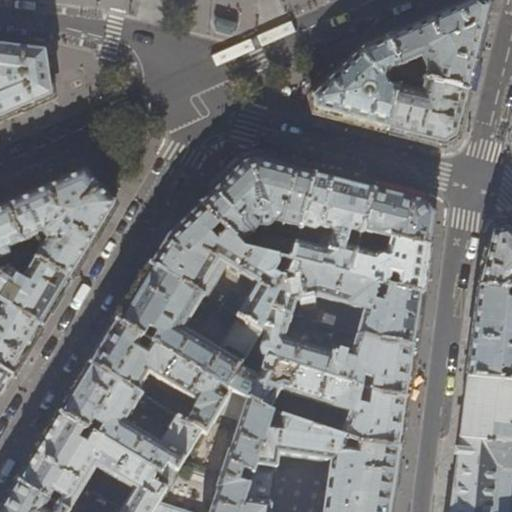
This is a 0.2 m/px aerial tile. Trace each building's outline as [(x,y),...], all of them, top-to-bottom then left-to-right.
[(474,0),(433,18),(386,39),(401,72),(403,75),(411,77),(418,79),(420,71),(415,61),(421,58),(428,71),(426,81),(469,92),(477,56),(489,8),(479,0),(474,0)] [(401,72),(386,39),(362,49),(347,64),(346,65),(312,98),(315,112),(347,121),(387,131),(400,87),(392,86),(395,74),(401,72)] [(0,120),(53,97),(47,52),(0,45),(0,120)] [(408,90),(411,77),(403,75),(400,87),(387,131),(413,138),(444,146),(458,139),(463,116),(469,92),(426,81),(423,93),(408,90)] [(226,180),(200,204),(245,250),(276,257),(278,258),(286,260),(292,261),(293,261),(297,245),(266,237),(262,242),(251,237),(261,227),(264,228),(269,229),(272,227),(275,223),(301,230),(301,228),(315,174),(285,166),(258,159),(243,163),(226,180)] [(5,206),(21,244),(42,234),(47,240),(35,260),(70,280),(93,242),(116,205),(115,204),(86,171),(48,187),(5,206)] [(345,182),(315,174),(301,228),(332,236),(328,252),(297,244),(297,245),(293,261),(298,263),(301,264),(352,277),(358,251),(347,248),(351,233),(362,235),(363,232),(373,189),(345,182)] [(373,189),(363,232),(390,240),(390,239),(430,248),(433,231),(435,216),(426,203),(401,197),(373,189)] [(279,261),(278,258),(276,257),(245,250),(200,204),(168,236),(163,243),(150,264),(201,294),(220,263),(256,285),(238,316),(262,331),(271,310),(284,280),(285,279),(275,273),(278,268),(279,266),(280,263),(279,261)] [(0,208),(0,275),(1,276),(0,274),(0,259),(13,254),(16,261),(25,254),(21,244),(5,206),(0,208)] [(488,252),(479,287),(511,290),(511,232),(508,229),(493,233),(488,252)] [(427,270),(430,248),(390,239),(390,240),(388,249),(387,249),(385,256),(381,255),(379,255),(378,256),(358,251),(352,277),(382,285),(390,287),(423,295),(427,270)] [(35,260),(25,254),(16,261),(30,269),(24,279),(8,269),(1,276),(0,275),(0,298),(42,327),(57,303),(70,280),(35,260)] [(290,268),(292,261),(286,260),(284,267),(289,270),(290,268)] [(298,263),(293,261),(292,261),(290,268),(295,270),(298,263)] [(204,296),(201,294),(150,264),(135,290),(116,321),(143,337),(149,328),(157,332),(152,342),(224,385),(228,387),(241,366),(242,364),(184,329),(204,296)] [(297,278),(284,280),(271,310),(292,316),(296,302),(319,297),(363,311),(356,335),(381,343),(416,348),(420,320),(423,295),(390,287),(386,303),(377,301),(382,285),(352,277),(301,264),(297,278)] [(511,290),(479,287),(474,328),(468,378),(511,381),(511,290)] [(0,298),(0,370),(12,377),(28,351),(42,327),(0,298)] [(285,341),(292,316),(271,310),(262,331),(261,332),(264,334),(262,350),(263,355),(266,359),(362,389),(366,377),(375,381),(371,392),(381,396),(408,400),(412,374),(416,348),(381,343),(356,335),(349,359),(285,341)] [(261,332),(262,331),(238,316),(221,345),(245,359),(246,358),(248,353),(261,332)] [(224,385),(152,342),(143,337),(116,321),(106,338),(90,364),(139,393),(150,374),(199,403),(188,423),(202,431),(202,432),(208,435),(220,415),(240,421),(230,450),(229,449),(216,489),(218,489),(210,511),(189,511),(166,504),(167,501),(162,499),(153,511),(241,511),(269,429),(274,414),(269,411),(233,390),(226,400),(218,395),(224,385)] [(259,377),(241,366),(228,387),(233,390),(269,411),(281,390),(348,412),(341,436),(364,444),(401,450),(404,424),(408,400),(381,396),(371,392),(367,406),(358,403),(362,389),(266,359),(263,370),(259,377)] [(152,401),(139,393),(90,364),(77,386),(60,413),(173,481),(202,432),(202,431),(188,423),(178,417),(161,445),(126,424),(139,403),(147,409),(152,401)] [(0,370),(0,396),(12,377),(0,370)] [(511,381),(468,378),(464,405),(454,488),(450,511),(509,511),(511,483),(511,381)] [(173,481),(60,413),(44,439),(19,482),(67,510),(66,511),(153,511),(162,499),(173,481)] [(241,511),(391,511),(393,501),(401,450),(364,444),(341,436),(283,417),(281,430),(269,429),(241,511)] [(66,511),(67,510),(19,482),(0,511),(66,511)]
